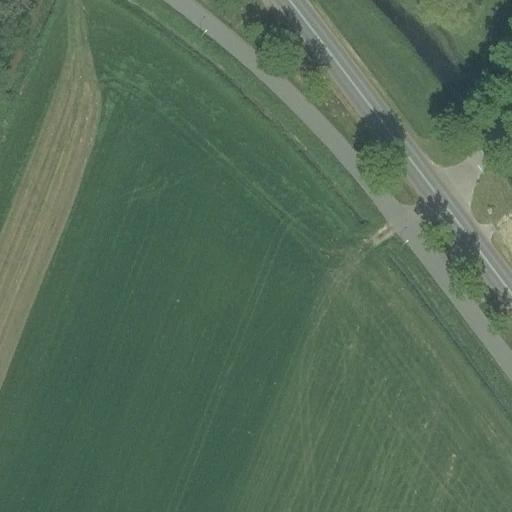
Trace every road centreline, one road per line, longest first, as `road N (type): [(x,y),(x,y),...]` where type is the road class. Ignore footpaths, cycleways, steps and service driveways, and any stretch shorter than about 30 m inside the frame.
road 1 (residential): [(177,0),(320,123),(511,361)]
road 2 (secondary): [(511,298),(284,0)]
